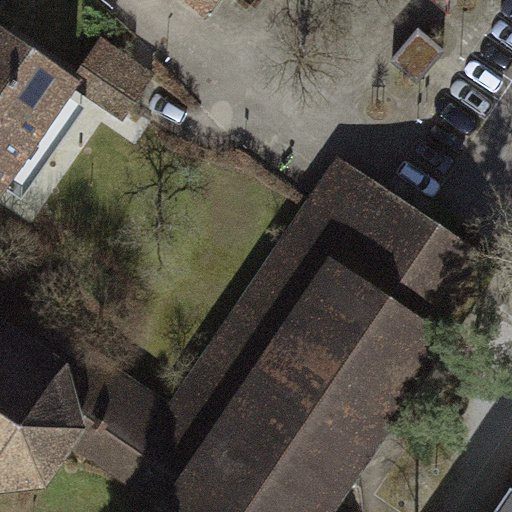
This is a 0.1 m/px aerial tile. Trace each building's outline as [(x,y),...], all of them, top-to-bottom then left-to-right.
[(180,0),(213,26),(234,0),(180,0)] [(393,0),(436,35),(465,0),(393,0)] [(88,85),(77,78),(0,24),(0,206),(2,208),(81,95),(88,85)] [(363,29),(350,48),(369,61),(382,42),(363,29)] [(88,85),(81,95),(126,126),(160,77),(104,39),(77,78),(88,85)] [(356,169),(338,157),(178,407),(86,345),(72,367),(91,432),(79,452),(164,509),(167,511),(349,511),(501,266),(356,169)] [(0,318),(72,367),(86,345),(0,287),(0,318)] [(91,432),(72,367),(0,318),(0,497),(52,491),(79,452),(91,432)]
